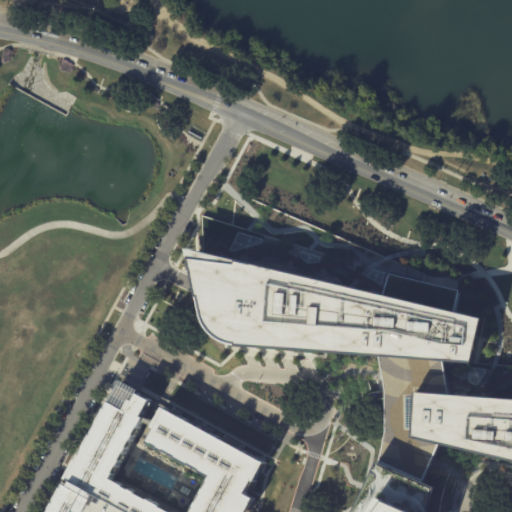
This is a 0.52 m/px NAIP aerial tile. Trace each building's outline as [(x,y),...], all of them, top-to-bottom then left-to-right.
[(240,232),(233,248),(233,249),(234,250),(235,250),(236,251),(238,251),(239,250),(265,242),(266,241),(266,240),(266,239),(265,238),(243,231),(242,231),(241,231),(240,232)] [(188,248),(196,283),(205,319),(214,332),(228,344),(241,345),(379,354),(473,361),(483,319),(460,313),(203,251),(188,248)] [(323,257),(322,260),(321,261),(320,262),(311,262),(310,262),(309,262),(302,256),(302,255),(301,255),(302,254),(303,251),(304,250),(305,250),(307,250),(322,255),(323,256),(323,257)] [(388,273),(386,283),(385,284),(384,284),(383,284),(370,276),(369,276),(369,274),(369,273),(375,269),(376,268),(377,268),(387,270),(388,271),(388,272),(388,273)] [(440,441),(422,480),(381,460),(387,431),(385,389),(379,354),(449,360),(495,363),(511,364),(511,398),(454,394),(422,392),(419,436),(440,441)] [(121,379),(47,511),(247,511),(255,499),(249,494),(266,462),(164,406),(155,423),(153,426),(153,428),(155,429),(148,443),(211,477),(192,511),(172,511),(113,478),(144,422),(146,419),(143,417),(153,400),(141,394),(142,391),(121,379)] [(422,392),(419,436),(440,441),(511,458),(511,398),(454,394),(422,392)] [(358,511),(368,496),(400,511),(358,511)]
